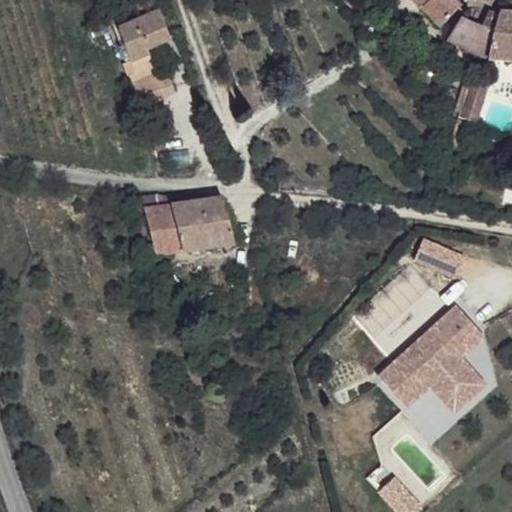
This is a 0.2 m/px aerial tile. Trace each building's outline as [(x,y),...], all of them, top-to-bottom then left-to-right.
[(410,0),(437,28),(460,6),(455,0),(483,0),(488,1),(487,0),(410,0)] [(511,12),(499,12),(496,16),(486,59),(511,61),(511,12)] [(156,13),(117,29),(123,47),(138,41),(142,50),(174,38),(170,29),(164,30),(156,13)] [(460,16),(446,39),(486,59),(496,16),(485,13),(479,25),(460,16)] [(138,41),(123,47),(130,62),(145,56),(142,50),(138,41)] [(165,68),(155,71),(162,92),(173,88),(165,68)] [(155,71),(129,80),(135,100),(162,92),(155,71)] [(485,88),(467,82),(457,114),(476,120),(485,88)] [(476,120),(457,114),(446,147),(466,152),(476,120)] [(146,199),(156,259),(235,243),(226,197),(163,209),(162,196),(146,199)] [(442,245),(428,239),(419,259),(433,265),(442,245)] [(469,257),(442,245),(433,265),(460,278),(469,257)] [(460,306),(379,375),(406,406),(430,385),(449,406),(481,377),(457,350),(481,330),(460,306)] [(487,338),(481,330),(457,350),(464,357),(487,338)] [(487,384),(481,377),(449,406),(455,413),(487,384)] [(396,479),(381,493),(394,507),(409,493),(396,479)] [(421,511),(424,510),(409,493),(394,507),(398,511),(421,511)]
